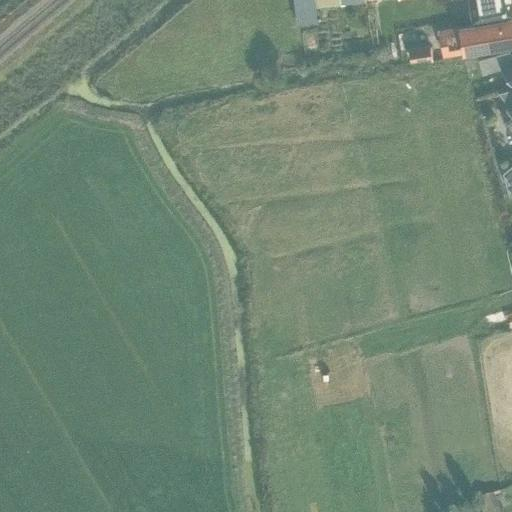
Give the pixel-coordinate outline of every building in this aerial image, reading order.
[(293,0),(294,7),(296,21),(296,23),(317,21),(317,19),(315,5),(362,0),(293,0)] [(431,0),(394,0),(397,12),(433,5),(431,0)] [(480,17),(480,18),(511,12),(511,7),(510,0),(468,0),(472,19),(480,17)] [(439,30),(443,52),(463,49),(511,41),(511,17),(459,26),(439,30)] [(412,47),(410,39),(394,42),(397,57),(398,63),(411,61),(411,60),(430,56),(428,44),(412,47)] [(511,54),(509,49),(478,58),(482,72),(502,66),(511,83),(511,54)] [(511,86),(498,90),(506,101),(504,103),(511,112),(511,114),(503,122),(511,134),(511,86)] [(511,161),(502,169),(508,191),(511,188),(511,161)]
